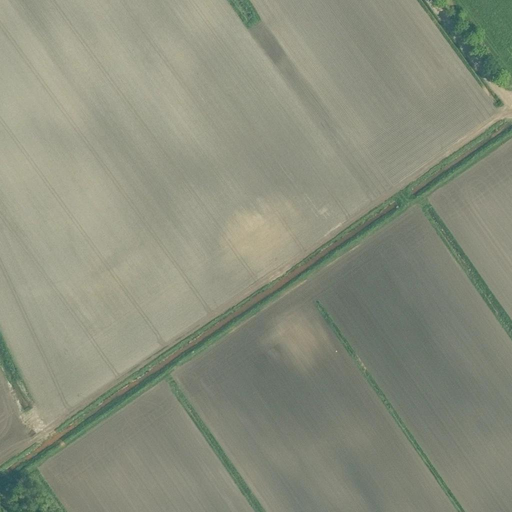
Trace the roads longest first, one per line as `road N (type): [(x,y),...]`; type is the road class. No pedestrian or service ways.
road 1 (track): [(0,490),(511,136)]
road 2 (track): [(432,0),(511,106)]
